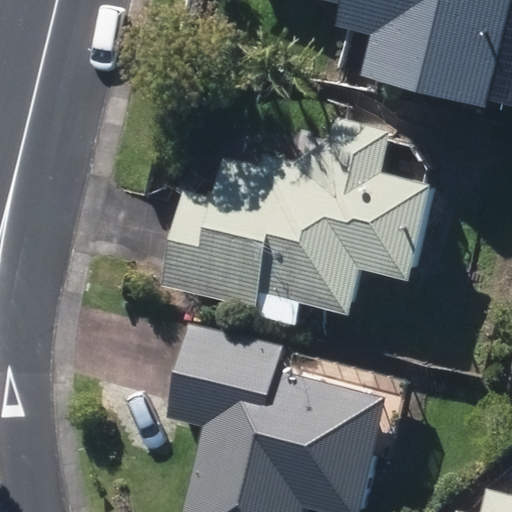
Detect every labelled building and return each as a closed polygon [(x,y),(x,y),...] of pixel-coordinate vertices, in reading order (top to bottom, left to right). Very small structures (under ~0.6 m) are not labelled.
[(511,0),(329,0),(345,3),(340,27),(374,35),(366,75),(498,103),(511,37),(511,0)] [(259,318),(297,326),(302,303),(354,314),(363,268),(416,280),(436,185),(430,184),(432,170),(417,146),(391,142),(394,127),(337,116),(332,141),(297,164),(267,157),(265,169),(228,161),(219,202),(187,194),(166,290),(260,310),(259,318)] [(468,321),(494,327),(500,298),(475,293),(468,321)] [(307,511),(309,507),(327,511),(360,511),(390,396),(323,379),(325,371),(284,360),(287,348),(193,325),(169,419),(209,429),(188,511),(307,511)] [(511,511),(511,495),(490,491),(485,511),(463,511),(459,511),(458,511),(511,511)]
